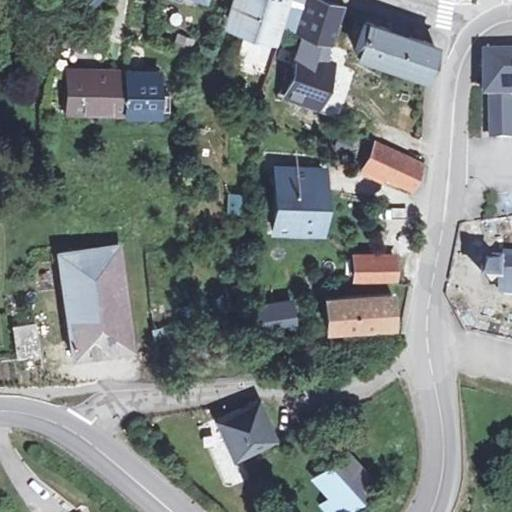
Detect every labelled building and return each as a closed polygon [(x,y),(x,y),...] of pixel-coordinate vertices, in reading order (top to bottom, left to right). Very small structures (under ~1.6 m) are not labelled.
[(281,0),(238,0),(231,21),(270,35),(281,0)] [(305,0),(283,0),(277,21),(295,28),(305,0)] [(346,6),(330,0),(307,0),(295,29),(305,33),(331,42),(333,43),(346,6)] [(422,42),(406,37),(408,32),(393,27),(391,31),(367,23),(358,52),(411,72),(425,78),(437,48),(427,44),(422,42)] [(305,33),(299,50),(286,90),(319,102),(332,62),(325,60),(331,42),(305,33)] [(511,59),(495,60),(496,100),(498,100),(511,99),(511,59)] [(114,63),(57,62),(55,99),(114,99),(114,63)] [(148,62),(114,63),(114,99),(149,99),(148,62)] [(511,99),(498,100),(499,141),(511,140),(511,99)] [(369,140),(362,159),(359,166),(407,187),(417,163),(369,140)] [(324,167),(279,166),(279,229),(323,230),(324,167)] [(121,244),(89,249),(93,276),(125,271),(121,244)] [(136,349),(128,292),(125,271),(93,276),(89,249),(60,253),(74,357),(106,353),(136,349)] [(392,259),(355,260),(356,276),(394,273),(392,259)] [(511,261),(511,267),(497,266),(495,287),(509,288),(508,299),(511,299),(511,261)] [(394,294),(328,302),(331,330),(397,324),(394,294)] [(296,303),(246,309),(248,333),(300,328),(296,303)] [(34,321),(10,324),(12,355),(39,352),(34,321)] [(162,330),(151,331),(152,340),(163,339),(162,330)] [(256,403),(219,419),(236,454),(272,437),(256,403)] [(343,450),(313,477),(328,493),(318,503),(327,511),(341,511),(374,482),(343,450)]
